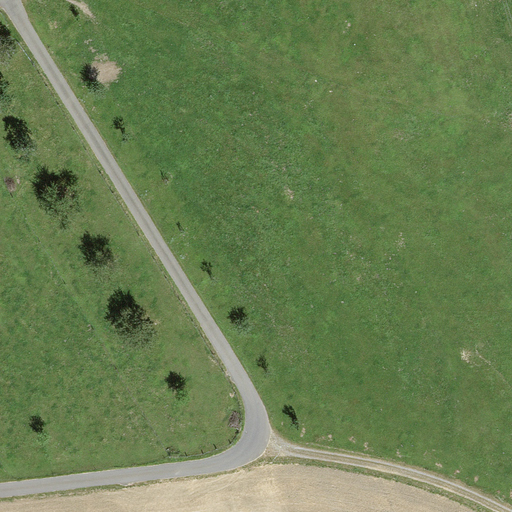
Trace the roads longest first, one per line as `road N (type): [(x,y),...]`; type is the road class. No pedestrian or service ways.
road 1 (track): [(0,492),(209,466),(247,450),(256,418),(241,379),(9,0)]
road 2 (track): [(508,511),(445,483),(254,438)]
